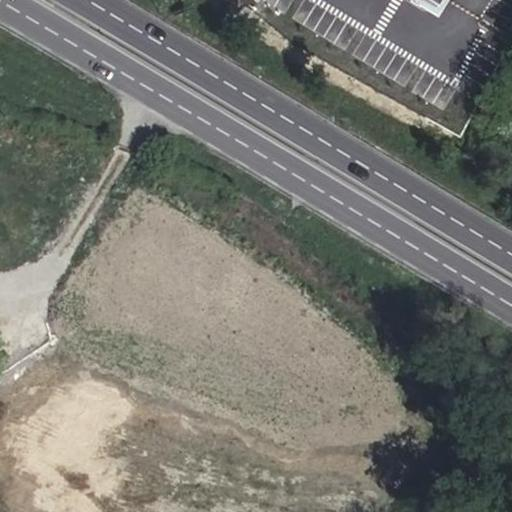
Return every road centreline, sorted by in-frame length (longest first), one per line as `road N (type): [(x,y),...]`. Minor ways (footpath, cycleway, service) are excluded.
road 1 (primary): [(8,0),(511,303)]
road 2 (primary): [(511,252),(90,0)]
road 3 (track): [(177,100),(0,366)]
